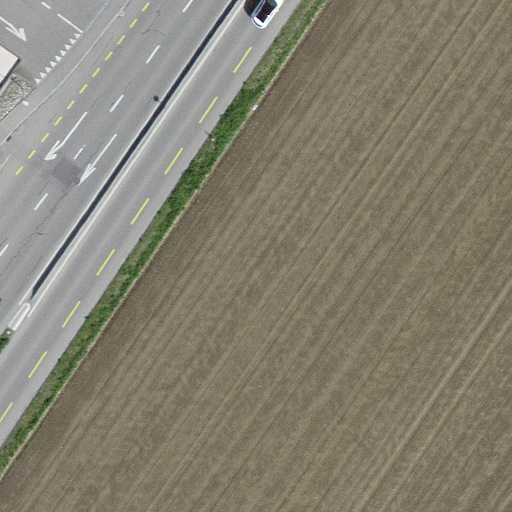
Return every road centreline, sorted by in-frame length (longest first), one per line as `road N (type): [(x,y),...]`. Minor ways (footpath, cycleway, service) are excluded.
road 1 (primary): [(0,374),(254,0)]
road 2 (primary): [(179,0),(0,264)]
